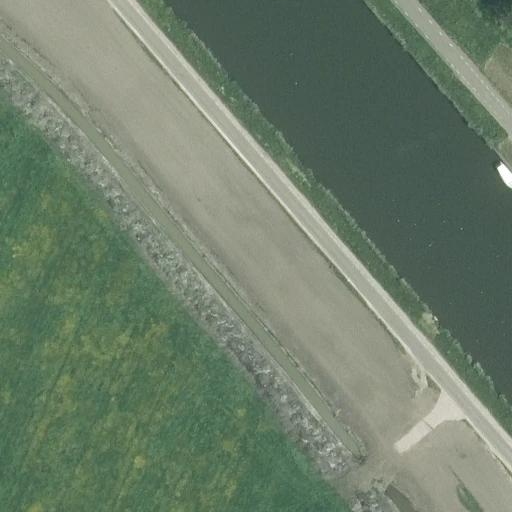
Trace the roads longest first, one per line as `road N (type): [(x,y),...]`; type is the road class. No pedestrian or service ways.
road 1 (tertiary): [(511,453),(121,0)]
road 2 (tertiary): [(511,123),(403,0)]
